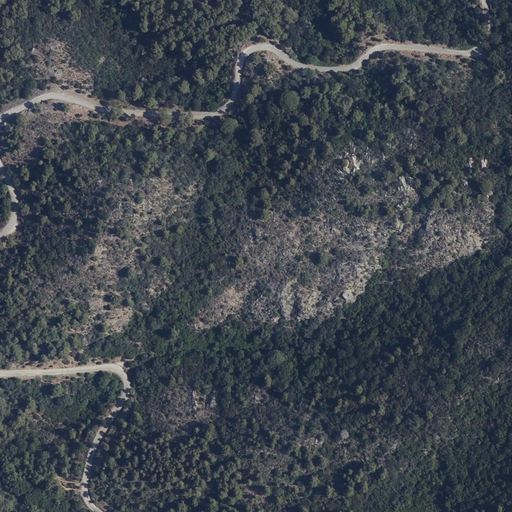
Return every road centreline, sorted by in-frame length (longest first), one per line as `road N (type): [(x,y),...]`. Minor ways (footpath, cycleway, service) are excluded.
road 1 (tertiary): [(0,121),(46,95),(131,113),(212,115),(230,103),(237,71),(260,46),(324,67),(401,46),(463,52),(484,41),(483,0)]
road 2 (tertiary): [(98,511),(84,493),(90,461),(127,386),(123,375),(110,368),(0,372)]
